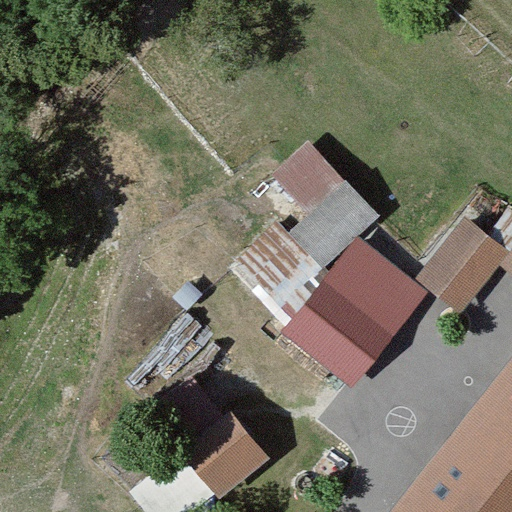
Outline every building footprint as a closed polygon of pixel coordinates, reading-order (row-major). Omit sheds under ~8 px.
[(346,181),(309,143),(276,175),(312,213),(346,181)] [(346,181),(312,213),(296,228),(324,258),(374,211),(346,181)] [(500,241),(470,217),(419,281),(427,287),(449,305),(493,250),(500,241)] [(425,291),(361,237),(283,328),(347,382),(425,291)] [(511,511),(511,363),(408,492),(392,511),(511,511)] [(256,445),(229,417),(159,482),(185,511),(217,484),(216,482),(256,445)]
